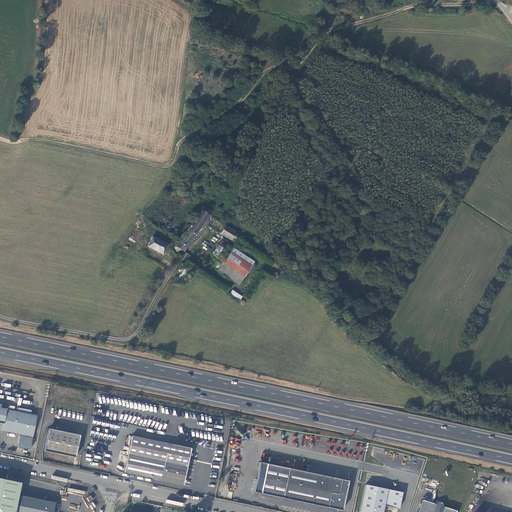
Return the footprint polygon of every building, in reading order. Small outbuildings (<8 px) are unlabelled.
[(180,250),(205,214),(208,209),(204,206),(201,204),(187,222),(186,222),(184,222),(183,224),(183,226),(185,226),(170,247),(176,251),(178,249),(180,250)] [(219,233),(228,238),(230,240),(234,232),(224,225),(219,233)] [(149,234),(144,244),(159,252),(164,242),(149,234)] [(218,239),(215,243),(222,248),(224,244),(218,239)] [(209,252),(216,256),(222,248),(215,243),(209,252)] [(253,266),(232,252),(229,249),(217,266),(221,269),(219,271),(239,285),(253,266)] [(176,282),(182,274),(177,271),(172,279),(176,282)] [(230,293),(241,300),(243,296),(232,290),(230,293)] [(17,446),(30,449),(37,415),(0,407),(0,422),(3,423),(1,430),(20,434),(17,446)] [(80,435),(49,429),(44,451),(75,457),(80,435)] [(132,436),(123,473),(184,486),(192,449),(132,436)] [(319,506),(328,508),(342,511),(349,481),(332,478),(258,462),(252,491),(319,504),(319,506)] [(0,511),(53,511),(55,503),(50,502),(51,500),(47,497),(45,499),(45,501),(18,496),(20,483),(0,479),(0,511)] [(402,492),(365,485),(360,511),(383,511),(384,505),(399,508),(402,492)] [(443,507),(444,503),(437,501),(436,505),(423,501),(419,511),(455,511),(456,510),(443,507)]
